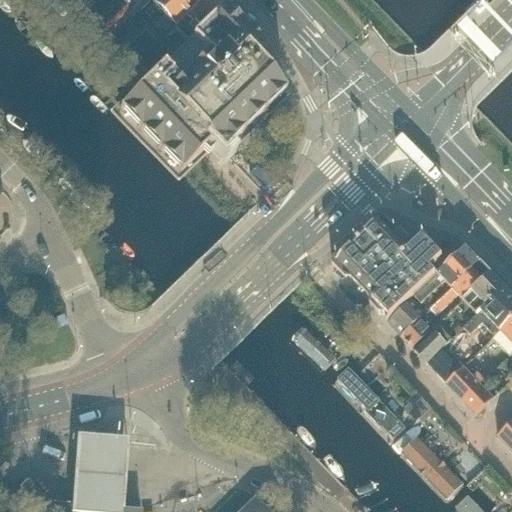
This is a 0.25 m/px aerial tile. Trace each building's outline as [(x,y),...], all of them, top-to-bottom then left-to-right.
[(96,22),(116,3),(113,0),(76,0),(76,1),(96,22)] [(118,0),(116,3),(96,22),(107,32),(127,12),(125,10),(135,0),(118,0)] [(175,29),(204,0),(152,0),(150,3),(175,29)] [(200,33),(230,4),(225,0),(204,0),(175,29),(182,37),(194,26),(200,33)] [(221,155),(249,129),(285,94),(255,63),(261,57),(265,53),(225,11),(231,6),(230,4),(200,33),(173,59),(152,79),(152,80),(145,86),(119,112),(180,175),(197,159),(202,154),(212,146),(221,155)] [(138,64),(155,47),(143,34),(125,51),(135,62),(138,64)] [(155,47),(138,64),(152,79),(173,59),(158,44),(155,47)] [(383,219),(378,218),(370,227),(370,231),(366,235),(361,235),(350,245),(351,245),(351,250),(347,254),(342,254),(342,253),(333,261),(333,262),(334,266),(333,267),(347,281),(351,281),(371,301),(370,305),(370,306),(380,316),(385,316),(389,320),(386,323),(387,323),(448,265),(432,248),(433,243),(424,233),(423,233),(419,233),(418,233),(405,246),(397,238),(397,233),(383,218),(383,219)] [(466,250),(412,302),(418,309),(445,283),(453,291),(481,265),(466,249),(465,250),(466,250)] [(464,303),(492,276),(481,265),(453,291),(431,312),(437,318),(458,297),(464,303)] [(478,317),(505,291),(492,276),(464,303),(477,317),(478,317)] [(511,322),(511,297),(505,291),(478,317),(477,317),(464,330),(465,330),(454,341),(459,346),(470,336),(471,337),(483,325),(496,338),(501,334),(511,322)] [(412,302),(388,325),(402,339),(403,339),(420,323),(426,317),(418,309),(412,302)] [(511,345),(511,322),(501,334),(511,345)] [(414,351),(431,335),(420,323),(403,339),(414,351)] [(351,342),(357,336),(348,327),(343,333),(351,342)] [(428,366),(452,343),(440,330),(416,353),(428,366)] [(454,341),(452,343),(428,366),(447,386),(464,369),(450,355),(459,346),(454,341)] [(480,386),(473,379),(464,369),(447,386),(477,418),(494,401),(481,387),(480,386)] [(480,386),(486,381),(478,374),(473,379),(480,386)] [(511,453),(511,452),(511,426),(499,439),(511,453)] [(124,433),(74,430),(71,476),(69,509),(114,511),(118,511),(121,480),(124,433)] [(139,511),(46,505),(27,486),(5,507),(9,511),(139,511)] [(268,511),(258,501),(246,511),(268,511)]
